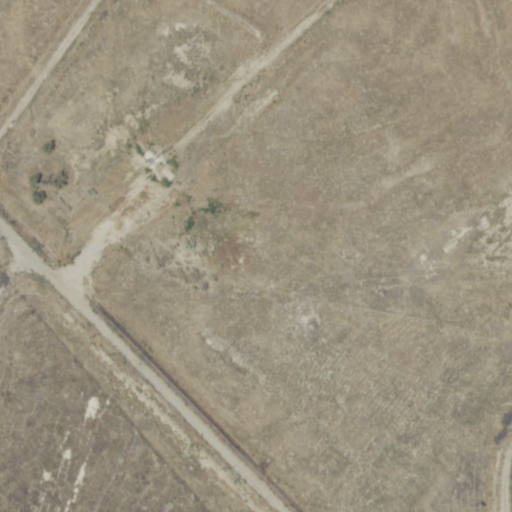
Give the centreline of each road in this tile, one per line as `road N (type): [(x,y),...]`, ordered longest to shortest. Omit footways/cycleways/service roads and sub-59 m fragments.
road 1 (track): [(0,227),(202,401),(296,511)]
road 2 (track): [(60,277),(319,0)]
road 3 (track): [(0,114),(82,0)]
